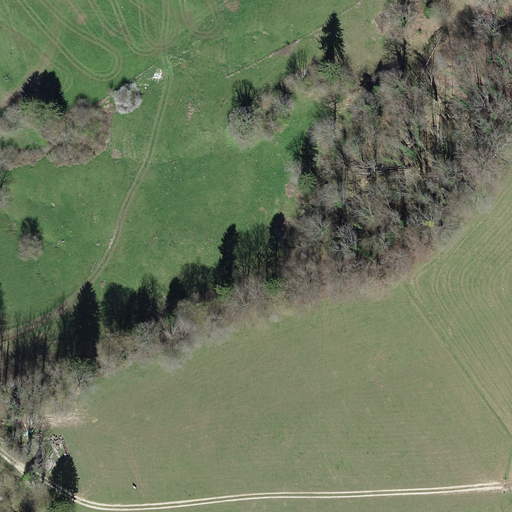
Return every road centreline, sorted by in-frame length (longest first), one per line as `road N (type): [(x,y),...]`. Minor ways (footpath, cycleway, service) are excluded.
road 1 (track): [(0,451),(80,502),(119,507),(511,485)]
road 2 (track): [(0,348),(53,314),(100,266)]
